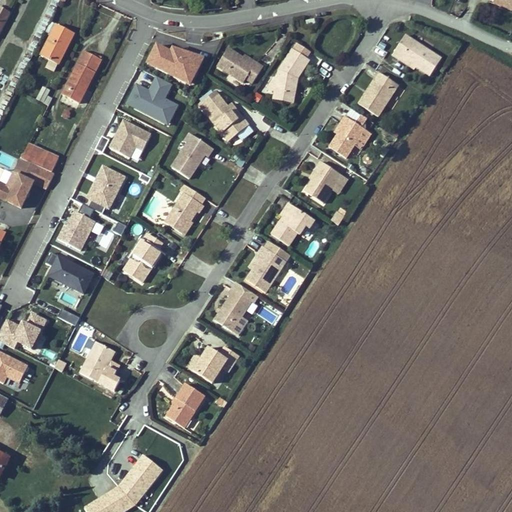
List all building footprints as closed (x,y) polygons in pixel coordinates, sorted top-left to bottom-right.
[(511,0),(493,0),(493,2),(511,9),(511,0)] [(0,34),(11,14),(5,12),(0,20),(0,34)] [(57,25),(41,56),(57,65),(74,34),(57,25)] [(400,59),(414,68),(428,77),(439,60),(403,37),(390,58),(398,63),(400,59)] [(155,43),(149,56),(156,60),(154,64),(183,80),(187,73),(192,76),(202,57),(171,48),(170,51),(155,43)] [(251,84),(261,68),(254,63),(252,66),(236,56),(226,49),(215,67),(241,84),(244,80),(251,84)] [(292,78),(296,79),(307,62),(290,50),(277,72),(276,78),(273,78),(265,91),(273,92),(289,95),(292,78)] [(85,52),(63,95),(79,103),(101,60),(85,52)] [(252,66),(254,63),(238,53),(236,56),(252,66)] [(398,63),(412,72),(414,68),(400,59),(398,63)] [(377,74),(356,106),(376,118),(396,87),(377,74)] [(171,85),(156,78),(150,89),(137,83),(128,101),(169,121),(178,104),(165,97),(171,85)] [(272,100),(292,104),(296,79),(292,78),(289,95),(273,92),(272,100)] [(36,99),(46,105),(53,92),(43,86),(36,99)] [(227,128),(234,137),(247,127),(240,118),(236,121),(226,108),(214,93),(198,105),(220,134),(227,128)] [(236,121),(240,118),(230,104),(226,108),(236,121)] [(364,131),(343,117),(339,124),(342,126),(336,136),(328,148),(345,159),(364,131)] [(146,150),(153,135),(124,119),(111,145),(130,154),(135,144),(146,150)] [(342,126),(339,124),(332,134),(336,136),(342,126)] [(220,134),(227,142),(234,137),(227,128),(220,134)] [(189,133),(169,166),(190,179),(201,162),(205,164),(214,149),(189,133)] [(40,151),(28,145),(21,159),(33,165),(40,151)] [(40,151),(33,165),(52,173),(59,160),(40,151)] [(33,165),(21,159),(8,187),(0,183),(0,197),(24,208),(36,182),(48,189),(55,175),(52,173),(33,165)] [(341,176),(320,163),(315,170),(318,172),(311,183),(304,193),(323,205),(341,176)] [(90,209),(103,216),(122,178),(100,167),(84,198),(93,203),(90,209)] [(318,172),(315,170),(308,181),(311,183),(318,172)] [(180,234),(188,222),(195,212),(197,213),(202,206),(182,193),(163,223),(180,234)] [(286,213),(282,219),(272,235),(289,247),(297,235),(299,236),(305,227),(309,230),(314,222),(288,205),(283,212),(286,213)] [(96,220),(76,210),(69,223),(66,222),(59,236),(82,247),(96,220)] [(111,220),(108,228),(104,227),(97,245),(108,249),(114,233),(122,236),(126,225),(111,220)] [(188,222),(180,234),(183,236),(191,223),(188,222)] [(146,234),(123,269),(142,280),(159,254),(156,251),(161,244),(146,234)] [(261,247),(256,254),(260,257),(250,272),(244,281),(264,294),(280,269),(273,264),(277,258),(261,247)] [(92,270),(56,252),(45,274),(81,292),(92,270)] [(256,254),(247,270),(250,272),(260,257),(256,254)] [(273,264),(280,269),(285,262),(277,258),(273,264)] [(252,302),(232,289),(228,296),(229,297),(215,320),(232,332),(252,302)] [(60,292),(58,301),(75,305),(77,297),(60,292)] [(264,302),(257,315),(273,323),(280,311),(264,302)] [(74,327),(78,319),(61,310),(57,318),(74,327)] [(22,326),(6,318),(0,330),(0,342),(12,349),(16,341),(33,350),(48,320),(29,311),(22,326)] [(95,343),(79,374),(97,384),(114,354),(95,343)] [(52,364),(57,354),(45,348),(40,358),(52,364)] [(228,361),(234,365),(239,357),(224,348),(219,355),(208,348),(193,371),(212,384),(223,368),(228,361)] [(27,365),(0,350),(0,381),(1,382),(5,375),(19,382),(27,365)] [(55,368),(63,371),(66,363),(59,360),(55,368)] [(223,368),(229,372),(234,365),(228,361),(223,368)] [(223,370),(213,383),(217,386),(227,372),(223,370)] [(109,377),(103,388),(113,393),(119,382),(109,377)] [(7,380),(5,387),(19,389),(20,382),(7,380)] [(176,402),(166,418),(184,430),(204,398),(185,385),(174,401),(176,402)] [(0,475),(9,459),(0,454),(0,475)] [(86,511),(127,511),(131,510),(164,471),(144,454),(114,489),(83,506),(86,511)]
